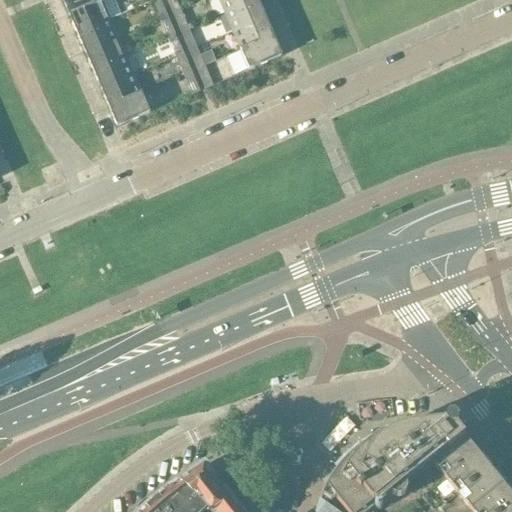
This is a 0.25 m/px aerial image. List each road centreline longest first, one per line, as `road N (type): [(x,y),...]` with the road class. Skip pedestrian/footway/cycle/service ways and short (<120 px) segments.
road 1 (residential): [(92,198),(511,17)]
road 2 (secondary): [(388,230),(192,317),(122,363)]
road 3 (secondary): [(122,363),(185,349),(384,266)]
road 4 (residential): [(320,399),(192,437),(90,511)]
road 5 (residential): [(92,198),(31,100),(0,27)]
road 6 (secondary): [(122,363),(0,418)]
road 7 (residential): [(320,399),(449,370)]
road 8 (secondary): [(511,194),(388,230)]
road 9 (tertiary): [(384,266),(400,305),(449,370)]
road 10 (residential): [(277,511),(320,399)]
